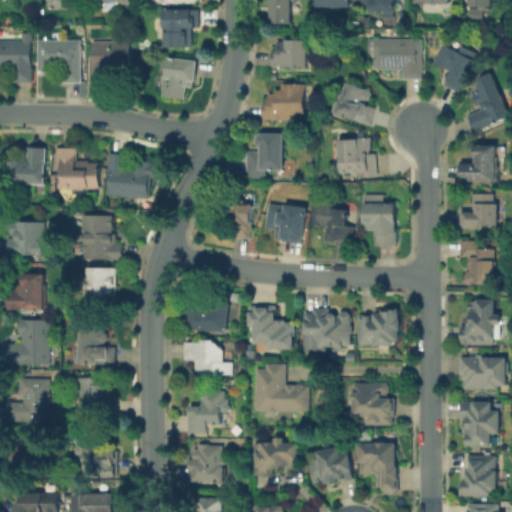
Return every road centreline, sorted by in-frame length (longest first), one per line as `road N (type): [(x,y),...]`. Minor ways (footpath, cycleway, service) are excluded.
road 1 (residential): [(149,511),(159,277),(233,77),(236,0)]
road 2 (residential): [(430,511),(427,156),(419,129)]
road 3 (residential): [(164,254),(251,270),(427,278)]
road 4 (residential): [(218,129),(165,134),(53,114),(0,114)]
